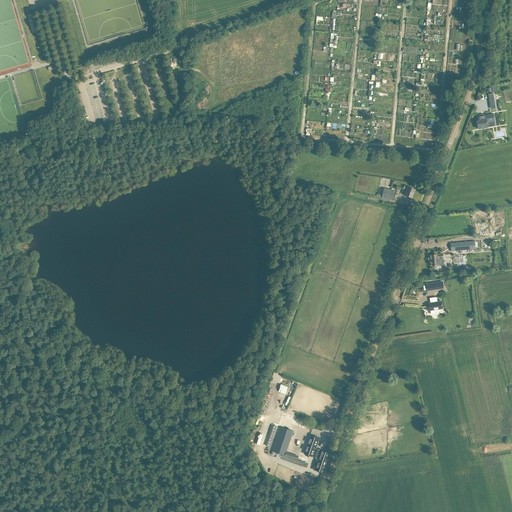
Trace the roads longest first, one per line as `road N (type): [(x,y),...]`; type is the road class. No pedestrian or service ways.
road 1 (unclassified): [(316,511),(474,78),(484,0)]
road 2 (track): [(447,149),(301,137),(313,8),(323,0)]
road 3 (unclassified): [(94,72),(303,0)]
road 4 (track): [(436,147),(450,0)]
road 5 (track): [(405,0),(391,145)]
road 6 (track): [(360,0),(346,141)]
